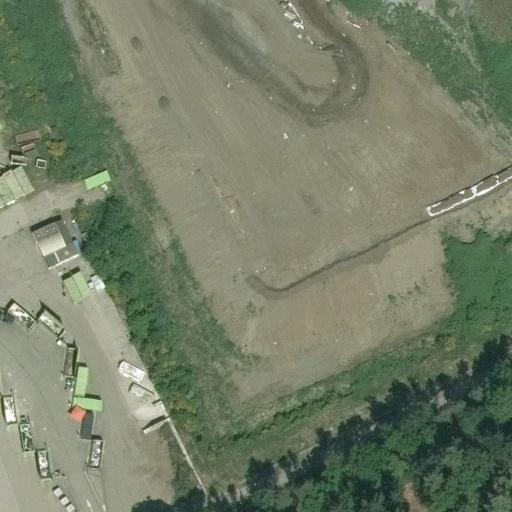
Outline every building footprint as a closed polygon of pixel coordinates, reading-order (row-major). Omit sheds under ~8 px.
[(282,102),(289,116),(313,105),(306,91),(282,102)] [(65,249),(54,225),(32,236),(43,259),(48,270),(58,266),(78,256),(73,245),(65,249)] [(89,317),(118,306),(107,279),(78,291),(89,317)] [(106,399),(88,396),(92,368),(80,366),(73,406),(87,408),(82,436),(100,439),(106,399)] [(150,380),(138,385),(152,413),(163,407),(150,380)]
